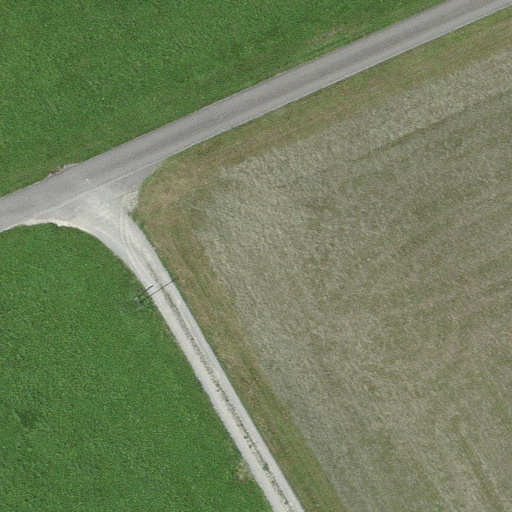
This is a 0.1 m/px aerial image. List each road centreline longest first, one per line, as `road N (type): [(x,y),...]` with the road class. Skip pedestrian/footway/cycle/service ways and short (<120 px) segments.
road 1 (unclassified): [(493,0),(0,220)]
road 2 (track): [(290,511),(93,180)]
